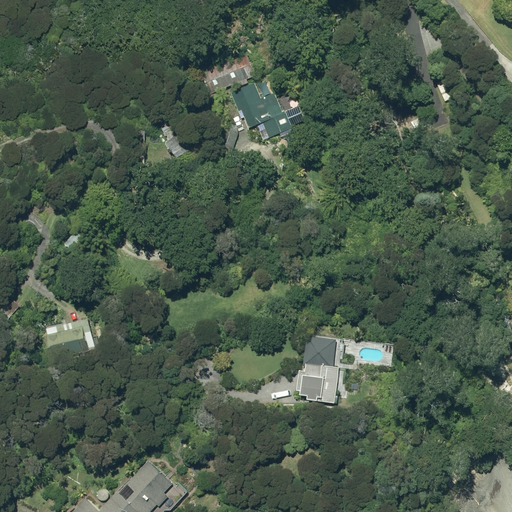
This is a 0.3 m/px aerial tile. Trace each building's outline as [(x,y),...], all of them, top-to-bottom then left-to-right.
[(249,85),(247,81),(255,78),(249,61),(202,78),(208,96),(240,84),(241,88),(249,85)] [(455,96),(446,78),(436,83),(445,101),(455,96)] [(261,101),(255,86),(231,96),(241,121),(245,119),(249,131),(257,128),(263,143),(279,136),(281,140),(293,135),(291,132),(293,131),(292,128),(307,123),(301,109),(283,116),(275,96),(261,101)] [(163,130),(170,140),(179,133),(172,123),(163,130)] [(216,149),(232,155),(241,129),(225,124),(216,149)] [(165,146),(176,161),(191,151),(180,135),(165,146)] [(134,150),(134,167),(145,167),(144,149),(134,150)] [(68,240),(78,249),(89,237),(80,228),(68,240)] [(63,343),(66,354),(102,346),(95,314),(53,324),(57,344),(63,343)] [(307,404),(334,407),(339,371),(334,370),(337,343),(307,339),(303,369),(305,369),(305,374),(299,373),(296,394),(300,394),(300,400),(307,401),(307,404)] [(153,511),(163,501),(165,503),(175,492),(171,488),(178,480),(151,455),(115,494),(117,496),(107,507),(94,495),(78,511),(153,511)]
